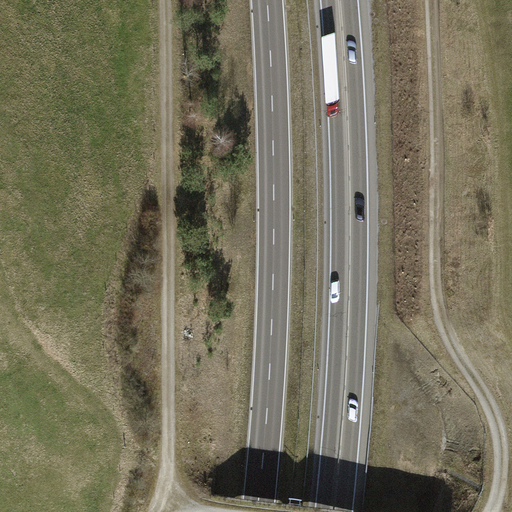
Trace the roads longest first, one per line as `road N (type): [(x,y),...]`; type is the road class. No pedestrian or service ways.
road 1 (track): [(496,511),(500,434),(450,338),(437,288),(431,0)]
road 2 (trunk): [(331,0),(341,225),(324,511)]
road 3 (trunk): [(344,511),(360,225),(350,0)]
road 4 (primary): [(259,511),(274,236),(268,0)]
road 5 (track): [(170,511),(163,0)]
